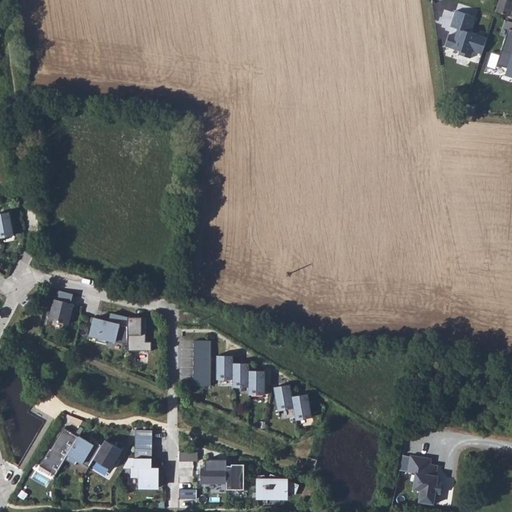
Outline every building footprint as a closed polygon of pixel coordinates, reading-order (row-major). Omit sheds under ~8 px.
[(511,11),(511,0),(501,0),(498,13),(511,16),(511,11)] [(475,17),(455,11),(451,27),(457,28),(455,36),(448,34),(444,47),(472,55),(473,51),(482,54),(487,37),(471,32),(475,17)] [(492,52),(488,66),(497,69),(498,64),(508,68),(506,75),(511,76),(511,29),(510,29),(500,54),(492,52)] [(0,236),(15,234),(11,212),(0,214),(0,236)] [(74,295),(57,290),(50,320),(69,325),(74,304),(72,304),(74,295)] [(95,318),(90,336),(98,337),(97,341),(107,343),(108,340),(129,345),(129,318),(113,314),(111,322),(95,318)] [(147,318),(129,318),(129,345),(129,351),(152,351),(152,342),(147,342),(147,318)] [(212,339),(194,339),(194,385),(211,385),(212,339)] [(234,356),(218,356),(218,379),(234,379),(234,386),(250,386),(250,394),(266,393),(266,371),(250,371),(250,364),(234,363),(234,356)] [(291,385),(275,388),(278,409),(295,407),(296,419),(313,416),(309,394),(293,397),(291,385)] [(66,460),(80,436),(85,428),(81,426),(76,434),(65,428),(52,449),(51,448),(41,466),(57,475),(66,460)] [(135,439),(153,439),(153,430),(135,430),(135,439)] [(80,436),(66,460),(76,466),(79,461),(90,468),(95,460),(103,446),(96,442),(94,445),(91,443),(80,436)] [(135,449),(153,449),(153,439),(135,439),(135,449)] [(123,451),(106,440),(103,446),(95,460),(112,470),(123,451)] [(153,449),(135,449),(135,457),(153,457),(153,449)] [(198,451),(180,451),(180,460),(198,460),(198,451)] [(438,459),(417,455),(414,471),(422,473),(419,490),(426,491),(424,502),(440,505),(442,494),(447,495),(449,483),(441,482),(444,466),(437,465),(438,459)] [(162,487),(162,468),(154,468),(154,458),(137,458),(137,468),(133,468),(133,477),(142,477),(141,487),(162,487)] [(203,483),(229,483),(229,465),(229,460),(208,459),(208,465),(210,465),(210,468),(204,468),(203,483)] [(229,465),(229,483),(229,489),(246,489),(247,474),(249,474),(250,466),(247,466),(229,465)] [(267,475),(259,475),(259,498),(272,498),(272,496),(290,496),(290,491),(298,494),(302,485),(290,480),(287,479),(273,474),(271,479),(267,479),(267,475)] [(198,489),(180,488),(180,498),(198,498),(198,489)]
